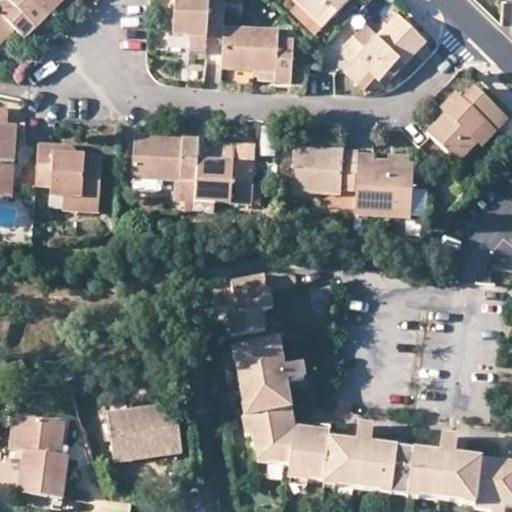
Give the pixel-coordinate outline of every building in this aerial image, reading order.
[(0,36),(10,26),(16,31),(25,40),(36,29),(6,0),(4,0),(0,4),(0,36)] [(6,0),(36,29),(63,0),(6,0)] [(189,36),(206,37),(223,38),(223,28),(225,0),(175,0),(173,35),(189,36)] [(293,0),(324,30),(351,0),(293,0)] [(511,30),(511,5),(504,5),(503,30),(511,30)] [(365,27),(343,50),(354,61),(344,71),(364,91),(375,78),(379,82),(399,62),(405,65),(427,44),(399,16),(376,38),(365,27)] [(0,47),(16,31),(10,26),(0,36),(0,47)] [(279,32),(223,28),(223,38),(220,71),(273,75),(274,83),(291,85),(294,42),(279,41),(279,32)] [(205,54),(206,37),(189,36),(188,53),(205,54)] [(490,125),(499,132),(509,121),(476,87),(465,99),(457,93),(441,109),(445,114),(428,132),(458,163),(478,144),(475,140),(490,125)] [(6,165),(15,165),(17,127),(8,127),(9,110),(0,108),(0,198),(5,199),(6,165)] [(483,149),(499,132),(490,125),(475,140),(478,144),(483,149)] [(196,203),(199,142),(136,138),(133,179),(152,181),(175,183),(174,202),(196,203)] [(253,206),(254,187),(255,167),(218,165),(219,144),(199,142),(196,203),(253,206)] [(63,198),(100,201),(103,159),(77,157),(77,153),(75,149),(70,147),(39,144),(37,187),(50,188),(50,198),(63,198)] [(257,146),(219,144),(218,165),(255,167),(257,146)] [(356,195),(359,156),(359,153),(294,148),(291,193),(341,197),(341,194),(356,195)] [(410,165),(388,163),(374,161),(374,156),(359,156),(356,195),(355,216),(410,219),(411,217),(412,192),(414,165),(410,165)] [(389,156),(388,163),(410,165),(411,158),(389,156)] [(12,199),(15,165),(6,165),(5,199),(12,199)] [(151,195),(152,181),(133,179),(132,194),(151,195)] [(262,187),(254,187),(253,206),(261,207),(262,187)] [(427,193),(412,192),(411,217),(425,218),(427,193)] [(99,216),(100,201),(63,198),(63,213),(99,216)] [(265,275),(232,282),(238,315),(228,317),(232,338),(265,333),(261,312),(268,311),(265,291),(268,291),(265,275)] [(235,362),(240,385),(281,378),(278,363),(283,362),(280,343),(242,349),(245,361),(235,362)] [(303,365),(291,368),(294,382),(305,380),(303,365)] [(281,378),(240,385),(243,407),(252,405),(255,419),(293,412),(289,391),(284,392),(281,378)] [(153,453),(154,461),(184,456),(177,408),(109,418),(115,459),(153,453)] [(255,419),(242,420),(245,437),(251,436),(254,447),(269,450),(266,464),(291,469),(297,434),(293,412),(255,419)] [(72,428),(15,419),(9,452),(25,455),(19,495),(68,503),(74,461),(67,460),(72,428)] [(374,426),(359,425),(358,437),(373,438),(374,426)] [(297,434),(291,469),(290,476),(307,479),(306,481),(322,484),(324,477),(329,439),(297,434)] [(458,439),(441,436),(440,447),(456,450),(458,439)] [(349,442),(329,439),(324,477),(338,479),(337,487),(358,490),(364,448),(349,446),(349,442)] [(381,484),(393,486),(398,448),(379,445),(378,451),(364,448),(358,490),(379,493),(381,484)] [(414,450),(398,448),(393,486),(391,497),(407,500),(409,489),(414,450)] [(433,453),(414,450),(409,489),(419,490),(418,498),(443,502),(462,505),(463,496),(476,498),(482,459),(463,456),(462,461),(449,459),(432,457),(433,453)] [(117,466),(154,461),(153,453),(115,459),(117,466)] [(498,461),(482,459),(476,498),(474,511),(491,511),(493,507),(511,509),(511,471),(497,469),(498,461)]
